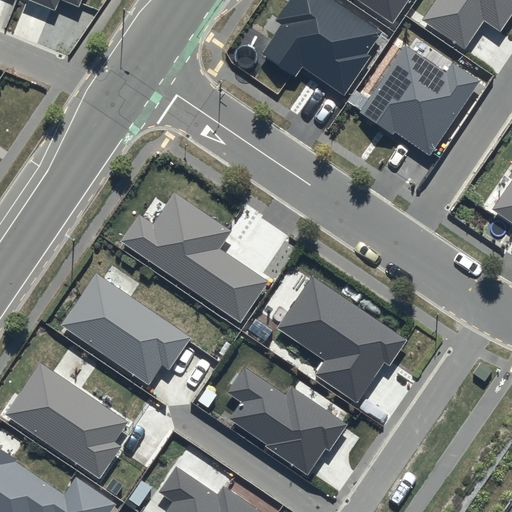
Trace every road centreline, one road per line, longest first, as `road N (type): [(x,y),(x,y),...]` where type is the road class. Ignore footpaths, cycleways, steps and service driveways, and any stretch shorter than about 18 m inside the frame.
road 1 (residential): [(490,304),(138,68)]
road 2 (tertiary): [(0,278),(138,68)]
road 3 (residential): [(490,304),(349,511)]
